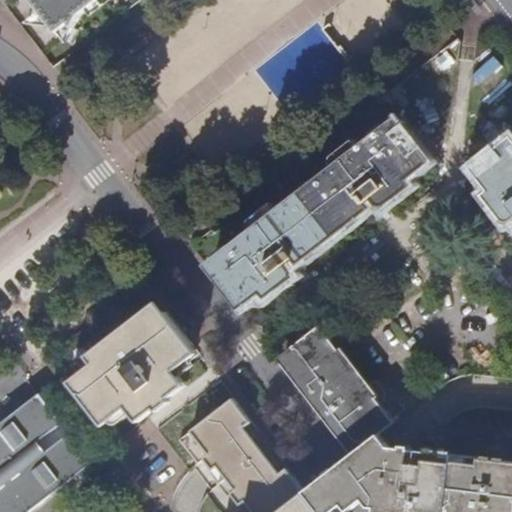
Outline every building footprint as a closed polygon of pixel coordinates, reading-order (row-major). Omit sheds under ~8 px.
[(53,25),(59,33),(69,24),(75,29),(80,16),(100,0),(3,0),(4,2),(19,3),(22,0),(32,0),(41,11),(53,25)] [(28,22),(53,25),(41,11),(28,22)] [(68,45),(75,29),(69,24),(59,33),(68,45)] [(215,275),(239,305),(247,305),(265,291),(270,296),(284,286),(275,274),(279,271),(284,278),(288,280),(292,280),(295,277),(296,272),(295,270),(290,263),(298,257),(303,262),(373,207),(369,202),(376,196),(382,204),(389,204),(391,202),(394,200),(394,194),(392,191),(389,186),(392,184),(401,195),(415,184),(411,179),(430,164),(431,161),(431,158),(406,126),(400,130),(396,125),(378,139),(375,134),(362,145),(357,139),(352,142),(350,144),(348,149),(347,155),(280,208),(275,203),(271,205),(267,208),(266,212),(265,216),(266,219),(230,246),(233,251),(216,265),(220,270),(215,275)] [(511,143),(509,141),(478,165),(479,167),(479,170),(494,189),(488,194),(499,208),(510,199),(511,201),(511,204),(508,207),(506,210),(506,214),(508,217),(511,219),(511,218),(511,143)] [(385,207),(382,204),(376,196),(369,202),(373,207),(378,212),(385,207)] [(307,267),(303,262),(298,257),(290,263),(295,270),(299,274),(307,267)] [(72,381),(107,425),(128,408),(139,422),(156,408),(159,411),(172,401),(169,397),(187,384),(177,371),(201,353),(160,301),(89,357),(94,364),(72,381)] [(284,362),(300,383),(303,381),(358,452),(383,433),(397,422),(389,412),(382,403),(386,398),(388,392),(379,381),(374,380),(369,384),(323,326),(287,352),(284,356),(284,362)] [(0,425),(0,511),(29,511),(92,464),(70,434),(46,452),(40,442),(62,425),(39,395),(0,425)] [(322,511),(322,509),(309,492),(290,467),(283,473),(247,427),(254,421),(235,397),(181,440),(200,463),(207,459),(216,469),(220,466),(229,477),(238,488),(234,492),(242,503),(248,501),(256,511),(322,511)] [(511,511),(511,461),(393,446),(383,433),(358,452),(309,492),(322,509),(322,511),(337,511),(346,504),(353,511),(366,501),(371,507),(378,508),(377,511),(511,511)] [(212,473),(221,484),(229,477),(220,466),(216,469),(212,473)] [(229,477),(221,484),(230,496),(234,492),(238,488),(229,477)] [(242,503),(241,511),(256,511),(248,501),(242,503)]
